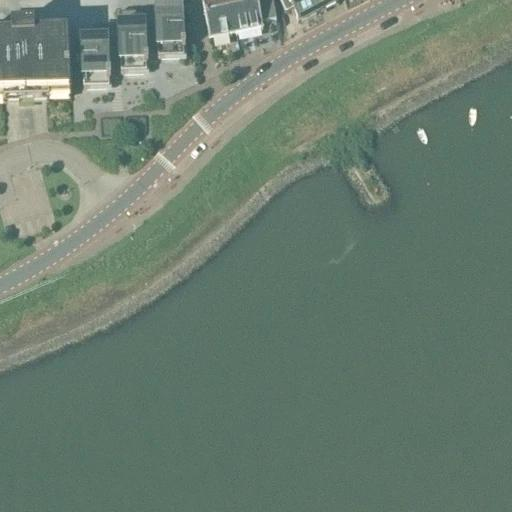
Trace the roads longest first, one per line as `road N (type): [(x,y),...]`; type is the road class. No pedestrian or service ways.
road 1 (tertiary): [(403,0),(254,82),(116,209)]
road 2 (unknown): [(154,10),(0,5)]
road 3 (residential): [(116,209),(64,155),(47,151),(0,165)]
road 4 (tertiary): [(116,209),(0,284)]
